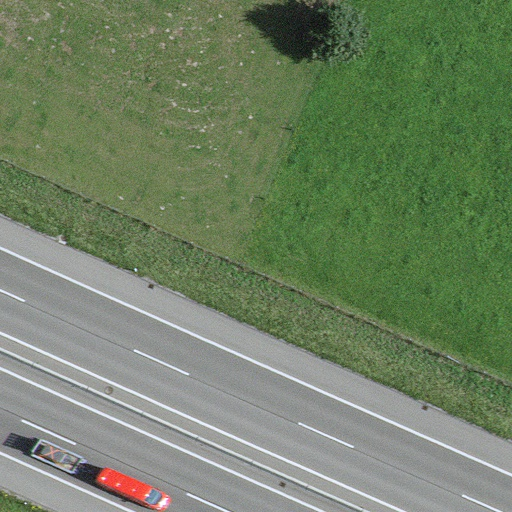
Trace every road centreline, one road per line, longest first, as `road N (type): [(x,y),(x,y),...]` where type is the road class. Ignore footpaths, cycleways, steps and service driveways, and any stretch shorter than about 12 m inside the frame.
road 1 (motorway): [(492,511),(0,290)]
road 2 (motorway): [(0,417),(210,511)]
